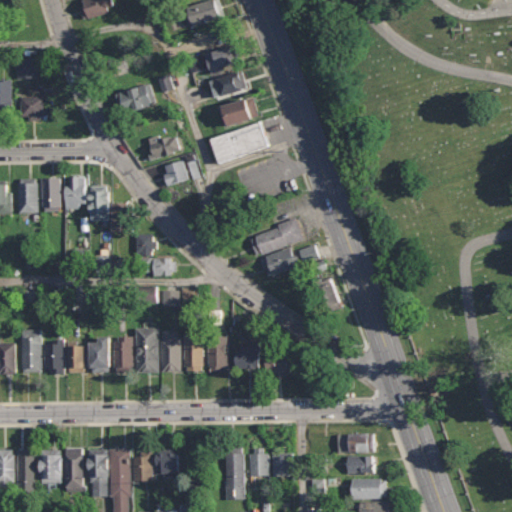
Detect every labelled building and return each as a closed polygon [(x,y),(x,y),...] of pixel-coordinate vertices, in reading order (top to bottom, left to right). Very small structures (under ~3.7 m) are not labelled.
[(79,0),(85,19),(116,10),(113,0),(79,0)] [(226,16),(220,0),(206,0),(184,7),(190,27),(226,16)] [(188,54),(194,76),(239,60),(231,40),(188,54)] [(17,58),(17,78),(42,78),(42,58),(17,58)] [(249,88),(243,69),(210,79),(216,97),(249,88)] [(0,106),(13,106),(13,79),(0,79),(0,106)] [(116,93),(123,113),(158,103),(152,82),(116,93)] [(44,119),(44,95),(22,95),(22,119),(44,119)] [(226,125),(261,116),(256,96),(220,105),(226,125)] [(219,162),(270,147),(262,122),(211,137),(219,162)] [(180,152),(176,130),(150,136),(154,157),(180,152)] [(169,185),(191,179),(184,158),(162,165),(169,185)] [(202,177),(196,159),(188,162),(194,180),(202,177)] [(66,175),(66,207),(86,207),(86,175),(66,175)] [(43,210),(62,210),(62,177),(43,177),(43,210)] [(20,212),(39,212),(39,178),(20,178),(20,212)] [(0,217),(13,217),(13,180),(0,180),(0,217)] [(109,186),(91,186),(91,220),(109,220),(109,186)] [(113,230),(131,230),(131,205),(113,205),(113,230)] [(258,255),(306,239),(299,217),(251,233),(258,255)] [(154,254),(154,232),(138,233),(138,254),(154,254)] [(305,262),(321,257),(316,244),(301,250),(305,262)] [(270,276),(301,265),(294,246),(263,257),(270,276)] [(72,249),(72,265),(88,265),(88,249),(72,249)] [(96,272),(111,272),(111,255),(96,255),(96,272)] [(173,274),(173,256),(154,256),(154,274),(173,274)] [(345,306),(333,277),(315,285),(327,314),(345,306)] [(198,301),(198,286),(183,286),(183,301),(198,301)] [(181,288),(163,288),(163,305),(181,305),(181,288)] [(140,301),(140,290),(155,290),(156,301),(140,301)] [(138,371),(160,371),(160,326),(138,326),(138,371)] [(23,329),(23,371),(43,371),(43,329),(23,329)] [(182,371),(182,329),(163,329),(163,371),(182,371)] [(206,370),(206,333),(185,333),(185,370),(206,370)] [(112,336),(91,336),(91,367),(112,367),(112,336)] [(116,336),(116,371),(135,371),(135,336),(116,336)] [(45,373),(66,373),(66,338),(45,338),(45,373)] [(229,370),(229,338),(209,338),(209,370),(229,370)] [(0,372),(17,372),(17,340),(0,340),(0,372)] [(69,371),(87,371),(87,340),(69,340),(69,371)] [(261,340),(245,340),(245,349),(237,349),(237,367),(261,367),(261,340)] [(298,354),(267,354),(267,373),(298,373),(298,354)] [(339,450),(374,451),(374,432),(338,432),(339,450)] [(227,498),(247,498),(247,446),(227,446),(227,498)] [(67,447),(67,489),(85,489),(84,447),(67,447)] [(131,511),(132,447),(113,447),(112,511),(131,511)] [(251,474),(270,474),(270,447),(251,447),(251,474)] [(15,448),(0,448),(0,482),(15,482),(15,448)] [(19,448),(19,492),(37,492),(37,448),(19,448)] [(63,448),(42,448),(42,482),(63,482),(63,448)] [(159,448),(159,479),(181,479),(181,448),(159,448)] [(154,449),(135,449),(135,480),(154,480),(154,449)] [(275,474),(293,474),(293,452),(275,452),(275,474)] [(109,453),(90,453),(91,490),(109,490),(109,453)] [(375,472),(375,455),(349,455),(349,472),(375,472)] [(353,497),(388,497),(388,477),(353,477),(353,497)] [(326,493),(326,479),(313,479),(313,493),(326,493)] [(361,501),(361,511),(395,511),(395,500),(361,501)]
